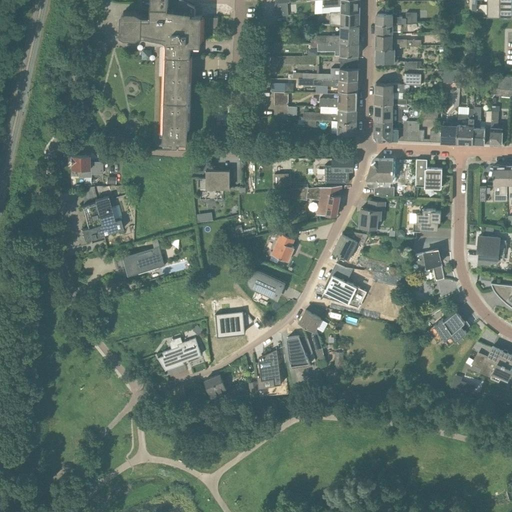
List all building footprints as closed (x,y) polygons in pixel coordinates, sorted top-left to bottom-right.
[(188,143),(190,80),(191,46),(195,46),(201,46),(202,16),(194,15),(195,8),(187,4),(188,2),(183,0),(178,0),(174,10),(168,9),(168,0),(151,0),(150,19),(142,18),(136,15),(124,14),(124,34),(124,35),(135,35),(142,32),(166,36),(163,142),(172,142),(172,145),(178,145),(178,142),(188,143)] [(322,0),(322,8),(342,6),(341,12),(360,12),(359,0),(322,0)] [(288,15),(287,3),(276,3),(275,3),(275,16),(288,15)] [(511,17),(511,5),(487,5),(487,18),(511,17)] [(340,24),(340,25),(359,25),(360,12),(341,12),(330,12),(329,24),(340,24)] [(409,23),(417,23),(417,12),(406,12),(406,18),(402,18),(402,17),(396,17),(396,14),(377,14),(376,24),(392,25),(393,24),(402,24),(409,24),(409,23)] [(455,24),(455,15),(446,15),(446,24),(455,24)] [(392,25),(376,24),(376,34),(393,34),(393,31),(401,30),(401,31),(412,31),(417,27),(417,23),(409,23),(409,24),(402,24),(393,24),(392,25)] [(313,43),(326,43),(341,42),(359,42),(359,25),(340,25),(340,35),(326,35),(313,35),(313,42),(313,43)] [(376,48),(391,49),(395,48),(407,47),(407,39),(396,39),(394,42),(393,42),(393,34),(376,34),(376,48)] [(341,42),(326,43),(313,43),(313,42),(311,42),(311,48),(317,48),(318,51),(335,51),(335,55),(340,55),(358,55),(359,42),(341,42)] [(376,62),(403,63),(403,61),(398,60),(398,57),(395,56),(395,48),(391,49),(376,48),(376,62)] [(324,79),(336,79),(358,80),(358,55),(340,55),(339,68),(331,68),(331,73),(293,73),(293,78),(298,78),(317,79),(324,79)] [(460,70),(444,69),(443,82),(460,82),(460,70)] [(404,84),(375,83),(375,92),(394,92),(409,92),(409,88),(408,88),(408,84),(421,85),(421,74),(404,73),(404,84)] [(358,80),(336,79),(324,79),(317,79),(298,78),(298,85),(333,85),(333,87),(339,87),(338,90),(357,91),(358,80)] [(293,92),(293,83),(285,83),(285,92),(293,92)] [(338,98),(320,98),(319,107),(320,107),(338,107),(357,108),(357,91),(338,90),(338,98)] [(274,104),(288,105),(288,92),(274,92),(262,91),(262,104),(274,104)] [(394,92),(375,92),(375,103),(407,104),(411,104),(411,99),(394,98),(394,92)] [(375,120),(393,121),(402,121),(402,109),(407,109),(407,104),(375,103),(375,120)] [(288,105),(274,104),(274,117),(288,118),(288,105)] [(320,112),(315,112),(303,112),(303,120),(305,120),(316,121),(338,121),(356,122),(357,109),(338,109),(338,107),(320,107),(320,112)] [(457,124),(456,143),(472,143),(473,121),(474,113),(474,109),(469,108),(468,114),(458,114),(457,124)] [(480,127),(481,113),(474,113),(473,121),(472,143),(490,144),(492,111),(486,111),(485,127),(480,127)] [(492,111),(490,144),(502,145),(503,128),(496,128),(496,125),(497,125),(498,111),(492,111)] [(277,120),(264,120),(264,133),(277,133),(277,120)] [(374,137),(376,140),(396,140),(396,128),(393,128),(393,121),(375,120),(374,137)] [(356,135),(356,122),(338,121),(338,134),(356,135)] [(419,130),(419,121),(403,121),(403,128),(407,129),(413,129),(419,130)] [(441,131),(441,142),(456,143),(457,124),(442,124),(441,131)] [(70,156),(71,169),(91,169),(91,174),(103,174),(103,162),(88,162),(88,156),(70,156)] [(354,169),(354,158),(332,158),(332,165),(325,165),(325,182),(349,182),(349,169),(354,169)] [(391,180),(393,180),(393,159),(376,159),(372,161),(366,182),(366,183),(367,183),(367,185),(371,189),(374,189),(374,197),(384,197),(384,196),(394,196),(394,186),(391,186),(391,180)] [(416,186),(429,187),(440,187),(441,187),(442,168),(424,167),(425,160),(417,159),(416,159),(416,169),(416,186)] [(494,200),(507,200),(507,183),(507,184),(507,165),(494,165),(494,200)] [(200,189),(230,189),(230,170),(206,170),(206,178),(200,178),(200,189)] [(288,175),(275,175),(275,187),(288,187),(288,175)] [(116,185),(116,177),(107,177),(107,185),(116,185)] [(317,214),(337,214),(340,195),(342,185),(308,188),(306,198),(319,200),(317,214)] [(306,197),(306,187),(280,188),(280,198),(306,197)] [(114,220),(108,196),(95,200),(95,202),(82,206),(87,227),(81,228),(84,239),(90,238),(91,242),(105,239),(104,234),(123,229),(120,219),(114,220)] [(359,226),(369,227),(378,228),(379,219),(381,219),(382,212),(385,212),(386,201),(379,201),(369,200),(368,209),(361,208),(359,226)] [(421,223),(421,229),(438,229),(438,221),(441,221),(441,211),(436,211),(436,209),(423,209),(423,213),(417,213),(416,223),(421,223)] [(242,233),(240,225),(234,226),(235,234),(242,233)] [(333,251),(349,259),(357,243),(359,245),(364,233),(354,232),(345,230),(343,234),(342,233),(333,251)] [(281,233),(272,254),(275,255),(273,260),(279,264),(282,258),(288,261),(294,247),(291,246),(294,239),(281,233)] [(478,262),(491,263),(491,262),(498,263),(498,261),(499,252),(505,252),(505,251),(506,252),(507,242),(506,242),(506,240),(500,240),(501,238),(479,236),(478,246),(480,246),(479,251),(479,250),(478,262)] [(134,273),(165,265),(160,246),(129,254),(134,273)] [(427,267),(433,265),(436,281),(437,280),(436,279),(443,277),(444,279),(438,249),(428,251),(413,255),(412,262),(426,263),(427,267)] [(241,264),(250,257),(241,253),(240,254),(241,264)] [(346,281),(353,269),(345,268),(339,264),(336,263),(335,265),(337,266),(321,296),(351,304),(359,288),(346,281)] [(400,268),(386,266),(385,275),(399,276),(400,268)] [(253,289),(278,300),(286,281),(262,270),(260,270),(257,269),(255,270),(253,271),(251,272),(249,274),(248,276),(247,279),(248,282),(249,284),(250,287),(253,289)] [(511,286),(492,283),(491,283),(492,285),(493,288),(494,290),(495,292),(496,292),(511,304),(511,286)] [(218,334),(222,333),(222,334),(245,332),(245,331),(245,327),(253,321),(245,310),(215,313),(218,334)] [(315,331),(322,319),(306,310),(299,322),(307,327),(314,331),(315,331)] [(457,338),(459,340),(464,336),(462,334),(467,331),(465,328),(468,326),(456,310),(444,319),(443,318),(435,324),(445,337),(450,343),(457,338)] [(202,330),(197,325),(192,329),(197,334),(202,330)] [(314,331),(312,335),(313,341),(316,349),(320,364),(326,362),(322,347),(318,333),(315,331),(314,331)] [(299,335),(287,337),(291,368),(311,365),(307,354),(313,352),(307,337),(300,339),(299,335)] [(178,346),(163,352),(168,366),(188,359),(189,362),(199,358),(198,355),(201,354),(195,338),(177,344),(178,346)] [(479,342),(475,350),(481,353),(485,345),(479,342)] [(258,384),(281,381),(277,346),(276,346),(276,347),(271,347),(258,356),(258,360),(254,361),(258,384)] [(500,378),(507,381),(511,368),(511,367),(510,367),(511,361),(511,354),(492,346),(487,359),(494,363),(493,366),(485,363),(481,373),(491,377),(490,379),(498,383),(500,378)] [(335,352),(335,365),(343,365),(343,352),(335,352)] [(212,397),(227,391),(220,374),(205,380),(212,397)] [(177,402),(187,401),(188,401),(185,390),(187,389),(186,385),(166,392),(168,399),(177,397),(177,402)]
